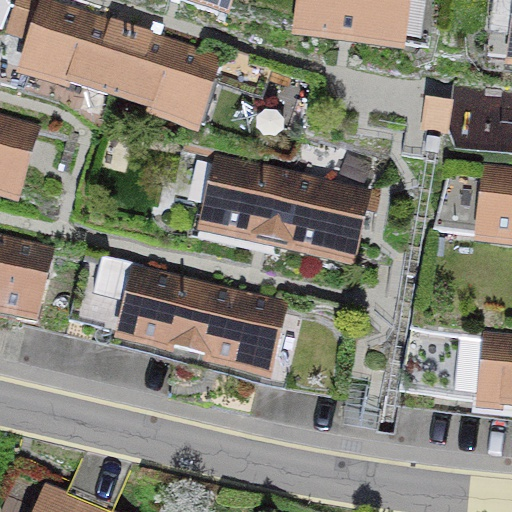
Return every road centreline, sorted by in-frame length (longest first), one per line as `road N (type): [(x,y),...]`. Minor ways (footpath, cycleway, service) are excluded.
road 1 (residential): [(0,412),(232,469),(511,509)]
road 2 (unknown): [(361,489),(418,99)]
